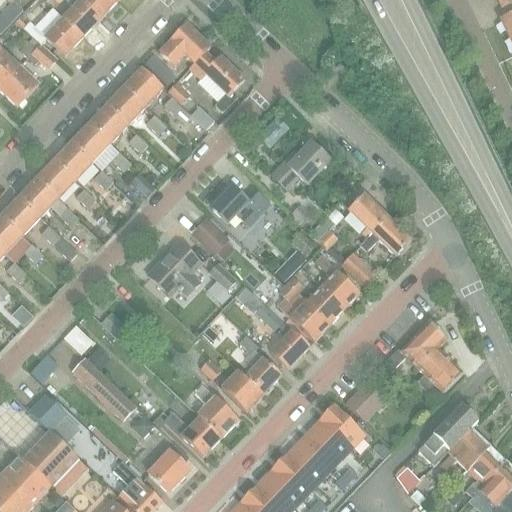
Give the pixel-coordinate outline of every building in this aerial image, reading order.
[(73,9),(63,20),(84,38),(101,20),(81,1),(79,0),(67,0),(65,2),(73,9)] [(117,0),(81,0),(81,1),(101,20),(119,2),(117,0)] [(511,0),(497,0),(502,9),(511,4),(511,0)] [(0,21),(8,28),(23,13),(15,6),(1,20),(0,21)] [(84,38),(63,20),(53,11),(35,30),(45,39),(43,41),(45,42),(63,60),(84,38)] [(511,17),(501,22),(511,45),(511,17)] [(30,25),(23,33),(39,48),(40,47),(45,42),(43,41),(45,39),(35,30),(30,25)] [(185,56),(195,65),(205,55),(211,49),(187,26),(171,43),(171,44),(161,55),(174,68),(185,56)] [(19,54),(27,61),(35,52),(28,44),(19,54)] [(35,52),(27,61),(34,68),(38,63),(47,71),(56,62),(40,47),(39,48),(35,52)] [(0,89),(19,70),(0,52),(0,89)] [(205,55),(195,65),(227,96),(215,107),(223,114),(238,99),(233,94),(245,82),(221,59),(216,65),(205,55)] [(152,58),(143,68),(154,79),(164,69),(152,58)] [(340,63),(336,67),(344,75),(348,70),(340,63)] [(19,70),(0,89),(0,94),(16,110),(37,88),(19,70)] [(141,72),(125,88),(143,111),(162,92),(157,87),(141,72)] [(167,95),(181,108),(191,98),(177,84),(173,87),(167,95)] [(125,88),(107,107),(127,129),(143,111),(125,88)] [(191,119),(190,118),(171,99),(162,109),(183,128),(191,119)] [(107,107),(90,125),(108,148),(127,129),(107,107)] [(146,126),(157,138),(165,129),(154,118),(146,126)] [(90,125),(70,146),(90,166),(108,148),(90,125)] [(148,148),(137,137),(128,146),(140,156),(148,148)] [(70,146),(54,163),(75,183),(90,166),(70,146)] [(274,176),(287,189),(299,176),(308,185),(329,163),(311,146),(300,158),(295,154),(274,176)] [(111,164),(123,175),(131,166),(119,155),(111,164)] [(54,163),(36,182),(56,202),(75,183),(54,163)] [(93,181),(105,193),(113,185),(101,173),(93,181)] [(139,177),(129,187),(144,201),(153,191),(139,177)] [(36,182),(17,201),(38,222),(56,202),(36,182)] [(211,212),(227,226),(236,217),(249,229),(269,207),(253,191),(243,202),(231,191),(211,212)] [(99,207),(83,192),(76,200),(90,213),(95,208),(97,210),(99,207)] [(363,234),(369,239),(388,220),(364,196),(349,211),(367,229),(363,234)] [(17,201),(0,218),(0,220),(20,240),(38,222),(17,201)] [(291,217),(307,231),(315,221),(299,207),(291,217)] [(58,218),(71,230),(79,222),(66,210),(58,218)] [(0,220),(0,256),(3,259),(20,240),(0,220)] [(191,236),(213,258),(229,242),(206,220),(199,228),(191,236)] [(388,220),(369,239),(360,248),(367,254),(380,240),(397,257),(412,242),(388,220)] [(41,236),(70,264),(78,255),(49,228),(41,236)] [(317,245),(326,253),(337,242),(329,233),(317,245)] [(301,235),(292,244),(306,257),(315,248),(301,235)] [(193,278),(202,268),(200,266),(178,245),(147,277),(169,299),(171,300),(179,293),(186,300),(202,286),(193,278)] [(23,255),(35,267),(43,258),(31,246),(23,255)] [(338,255),(333,261),(340,268),(346,262),(338,255)] [(340,268),(364,291),(375,279),(351,256),(346,262),(340,268)] [(330,281),(321,290),(343,312),(359,297),(319,259),(314,266),(330,281)] [(6,274),(18,284),(26,276),(14,265),(6,274)] [(209,275),(227,293),(236,284),(218,266),(209,275)] [(284,266),(273,277),(283,286),(293,275),(284,266)] [(292,279),(286,286),(297,296),(304,290),(292,279)] [(0,301),(1,303),(9,294),(0,286),(0,301)] [(286,286),(278,294),(298,314),(290,322),(313,344),(329,328),(306,306),(304,304),(297,297),(286,286)] [(321,290),(306,305),(329,328),(343,312),(321,290)] [(286,338),(269,356),(286,372),(307,350),(262,307),(254,315),(275,334),(278,330),(286,338)] [(21,308),(12,317),(24,328),(33,319),(21,308)] [(136,340),(111,314),(101,323),(127,349),(136,340)] [(417,385),(427,396),(434,388),(443,396),(462,376),(437,352),(447,342),(429,325),(401,354),(398,351),(379,370),(388,378),(405,360),(424,378),(417,385)] [(208,330),(203,335),(213,344),(218,339),(208,330)] [(253,370),(244,380),(263,397),(280,379),(262,361),(263,360),(254,352),(257,349),(245,338),(239,345),(247,353),(244,356),(247,358),(244,361),(253,370)] [(71,374),(110,412),(121,422),(134,409),(125,401),(125,400),(98,374),(111,361),(98,349),(85,362),(83,360),(71,374)] [(47,358),(29,377),(41,388),(58,370),(47,358)] [(200,373),(213,384),(221,374),(208,363),(200,373)] [(263,397),(244,380),(238,374),(221,391),(245,415),(263,397)] [(366,386),(345,407),(365,426),(385,405),(366,386)] [(197,417),(200,420),(221,440),(238,422),(202,387),(195,395),(207,406),(197,417)] [(44,398),(28,415),(49,435),(50,435),(66,418),(44,398)] [(333,408),(317,425),(349,455),(365,438),(333,408)] [(424,449),(418,454),(434,469),(439,464),(447,456),(470,432),(477,424),(462,409),(424,449)] [(221,440),(200,420),(189,431),(172,415),(164,423),(202,460),(221,440)] [(143,418),(131,430),(138,437),(146,436),(154,428),(143,418)] [(317,425),(301,441),(333,471),(349,455),(317,425)] [(456,463),(467,474),(489,450),(470,432),(447,456),(450,458),(435,473),(443,482),(453,473),(450,470),(456,463)] [(49,435),(23,464),(50,490),(77,462),(58,443),(50,435),(49,435)] [(301,441),(285,458),(317,488),(333,471),(301,441)] [(381,445),(373,453),(381,461),(389,453),(381,445)] [(183,467),(189,461),(175,448),(148,476),(168,496),(190,473),(183,467)] [(469,491),(466,495),(472,501),(475,497),(478,494),(506,466),(489,451),(467,474),(477,484),(469,491)] [(285,458),(270,474),(301,505),(317,488),(285,458)] [(29,511),(50,490),(23,464),(18,459),(0,478),(0,511),(29,511)] [(129,488),(118,500),(131,511),(152,511),(160,504),(143,488),(139,484),(141,482),(122,463),(113,473),(129,488)] [(511,511),(511,472),(506,466),(478,494),(496,511),(511,511)] [(349,470),(341,478),(348,485),(356,477),(349,470)] [(406,470),(397,481),(408,495),(420,483),(406,470)] [(270,474),(254,491),(275,511),(294,511),(301,505),(270,474)] [(341,478),(333,486),(341,493),(348,485),(341,478)] [(275,511),(254,491),(238,507),(242,511),(275,511)] [(445,502),(452,509),(463,498),(456,491),(445,502)] [(416,493),(410,499),(419,508),(425,501),(416,493)] [(55,495),(49,502),(59,511),(65,504),(55,495)] [(131,511),(118,500),(106,511),(131,511)] [(318,502),(310,510),(312,511),(322,511),(325,509),(318,502)]
